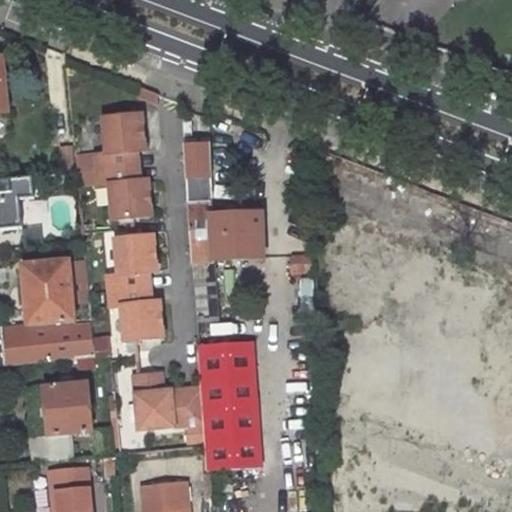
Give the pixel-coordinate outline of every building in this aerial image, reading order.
[(156,95),(140,89),(136,98),(157,106),(156,95)] [(145,151),(142,115),(103,118),(107,154),(76,156),(77,172),(138,167),(137,152),(145,151)] [(213,209),(209,145),(183,146),(195,321),(217,319),(214,260),(213,215),(213,209)] [(138,167),(77,172),(79,188),(110,185),(113,220),(151,217),(147,181),(139,182),(138,167)] [(31,178),(0,181),(0,229),(21,227),(19,203),(34,202),(31,178)] [(245,208),(213,209),(213,215),(214,260),(263,259),(262,215),(245,216),(245,208)] [(120,279),(109,279),(111,296),(152,292),(150,277),(158,276),(155,240),(117,243),(120,279)] [(76,324),(29,328),(29,326),(0,328),(0,369),(96,359),(86,252),(71,253),(72,265),(76,322),(76,323),(76,324)] [(310,256),(292,257),(291,275),(311,274),(310,256)] [(76,322),(72,265),(24,269),(29,326),(29,328),(76,324),(76,323),(76,322)] [(152,292),(111,296),(112,311),(123,310),(126,345),(164,342),(161,306),(153,307),(152,292)] [(208,444),(204,387),(178,390),(178,398),(158,400),(158,392),(156,374),(133,376),(138,429),(185,425),(188,446),(208,444)] [(89,386),(44,390),(48,438),(93,434),(89,386)] [(178,390),(158,392),(158,400),(178,398),(178,390)] [(145,490),(146,511),(190,511),(188,486),(145,490)] [(33,491),(33,511),(46,511),(45,491),(33,491)] [(59,511),(92,511),(91,493),(58,495),(59,511)]
